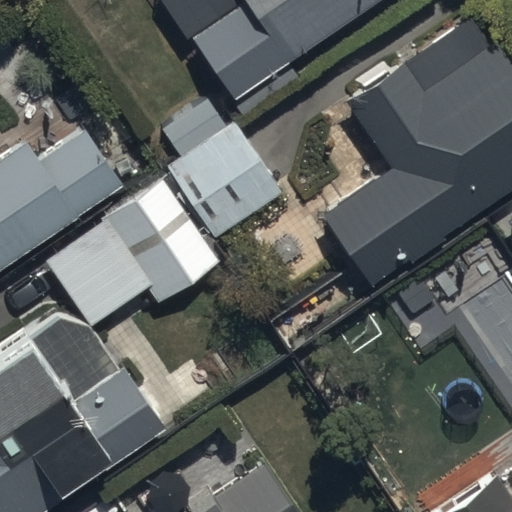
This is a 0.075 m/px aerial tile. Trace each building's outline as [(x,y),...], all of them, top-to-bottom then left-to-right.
[(328,0),(197,0),(182,11),(221,70),(328,0)] [(393,34),(335,73),(386,147),(317,194),(361,257),(511,154),(511,46),(489,13),(414,64),(393,34)] [(0,240),(113,164),(61,88),(0,128),(0,240)] [(225,105),(162,147),(206,214),(270,172),(225,105)] [(154,162),(99,199),(155,281),(210,244),(154,162)] [(511,194),(502,202),(511,216),(511,194)] [(0,327),(0,504),(151,403),(69,281),(0,327)] [(298,511),(251,442),(148,511),(298,511)] [(511,511),(511,498),(496,475),(441,511),(511,511)]
